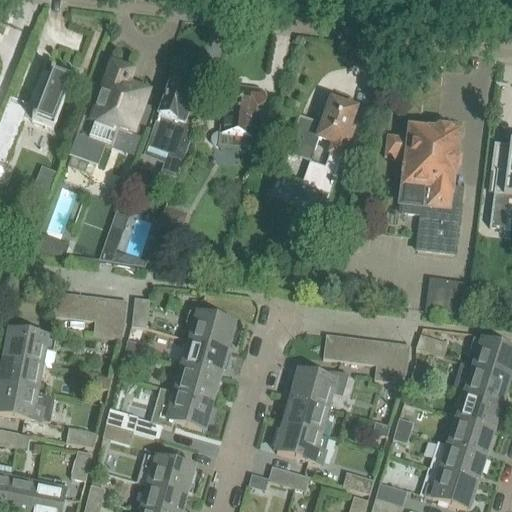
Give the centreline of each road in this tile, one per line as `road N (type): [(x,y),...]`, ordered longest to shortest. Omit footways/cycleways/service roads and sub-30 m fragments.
road 1 (residential): [(217,511),(276,303)]
road 2 (tertiary): [(511,20),(357,0)]
